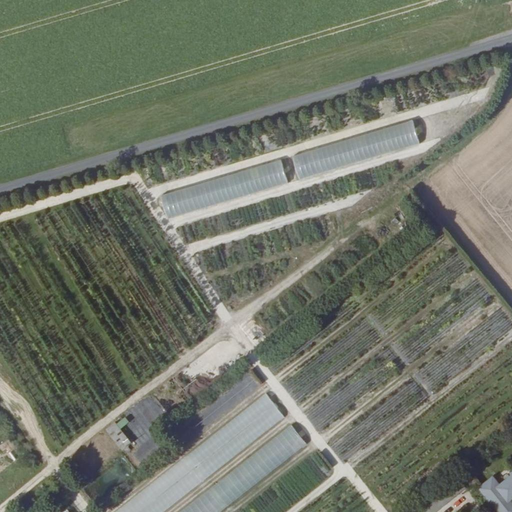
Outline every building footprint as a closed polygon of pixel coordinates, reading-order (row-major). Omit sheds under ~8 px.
[(425,105),(427,113),(489,98),(484,77),(473,80),(476,92),(425,105)] [(400,91),(402,110),(417,109),(415,89),(400,91)] [(413,124),(291,151),(296,175),(419,148),(413,124)] [(281,162),(160,192),(167,216),(287,186),(281,162)] [(162,511),(285,419),(266,395),(111,511),(162,511)] [(120,450),(130,443),(120,429),(128,422),(123,416),(105,430),(120,450)] [(177,511),(219,511),(307,446),(291,426),(177,511)] [(511,470),(497,482),(492,475),(476,487),(494,511),(511,511),(511,500),(511,499),(511,497),(511,470)] [(452,511),(463,503),(457,495),(465,488),(454,475),(410,511),(452,511)]
